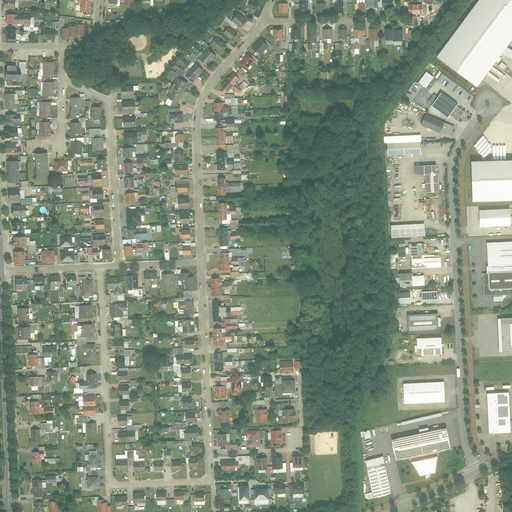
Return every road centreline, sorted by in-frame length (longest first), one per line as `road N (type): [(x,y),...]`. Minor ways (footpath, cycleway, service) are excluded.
road 1 (residential): [(479,471),(463,432),(450,169),(459,137),(486,101)]
road 2 (residential): [(102,266),(109,477),(121,485),(209,481)]
road 3 (residential): [(256,21),(201,93),(200,262)]
road 4 (tertiary): [(9,511),(0,276)]
road 5 (residential): [(117,265),(111,101),(63,78)]
road 6 (residential): [(200,262),(207,457)]
road 7 (residential): [(399,0),(391,20),(256,21)]
road 8 (residential): [(207,457),(288,453),(302,431),(300,384)]
